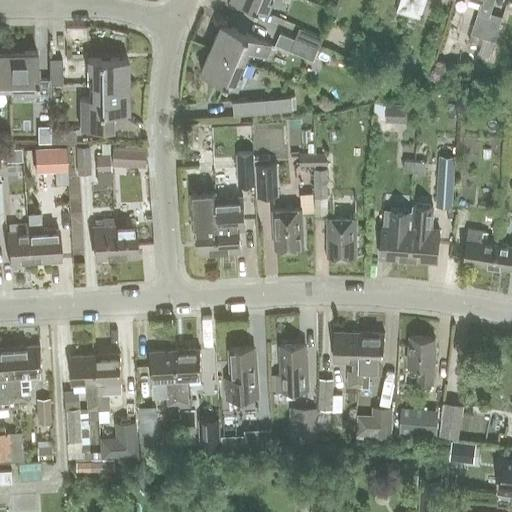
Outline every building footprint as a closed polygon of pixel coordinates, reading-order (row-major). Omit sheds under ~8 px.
[(235,0),(267,13),(273,1),(271,0),(235,0)] [(400,0),(396,11),(408,15),(413,0),(400,0)] [(413,0),(408,15),(420,19),(426,0),(413,0)] [(491,13),(478,9),(468,41),(481,45),(491,13)] [(491,13),(481,45),(478,54),(489,57),(502,16),(491,13)] [(271,45),(259,39),(221,23),(211,48),(242,61),(247,49),(266,57),(271,45)] [(299,28),(294,39),(317,49),(322,38),(299,28)] [(280,33),(275,43),(313,59),(317,49),(294,39),(280,33)] [(242,61),(211,48),(200,72),(237,88),(243,75),(237,72),(242,61)] [(335,55),(318,48),(313,60),(330,67),(335,55)] [(0,86),(10,86),(10,53),(0,52),(0,86)] [(37,53),(10,53),(10,86),(23,86),(23,93),(23,100),(37,100),(37,93),(37,53)] [(50,59),(50,84),(62,84),(62,59),(50,59)] [(94,74),(94,87),(128,86),(127,60),(87,60),(87,74),(94,74)] [(95,99),(88,99),(79,99),(80,129),(113,129),(112,113),(128,113),(128,86),(94,87),(95,99)] [(291,96),(233,101),(234,114),(293,108),(291,96)] [(387,104),(386,122),(406,123),(407,105),(387,104)] [(50,129),(50,142),(76,142),(76,130),(50,129)] [(97,173),(110,172),(109,144),(103,145),(104,156),(96,156),(97,173)] [(113,146),(112,165),(145,167),(146,148),(113,146)] [(66,147),(34,148),(35,171),(55,170),(67,169),(66,147)] [(76,147),(77,175),(90,174),(89,147),(76,147)] [(326,153),(316,153),(313,154),(313,155),(313,165),(327,165),(326,153)] [(299,166),(313,165),(313,154),(299,154),(299,166)] [(436,204),(451,205),(455,155),(439,154),(436,204)] [(404,160),(404,170),(414,171),(415,160),(404,160)] [(415,160),(414,171),(425,172),(426,161),(415,160)] [(256,164),(257,197),(279,195),(277,163),(256,164)] [(237,164),(238,193),(255,192),(254,164),(237,164)] [(314,169),(314,197),(327,196),(327,168),(314,169)] [(216,192),(195,193),(196,220),(198,253),(219,252),(216,199),(216,192)] [(243,197),(216,199),(219,252),(240,251),(239,221),(244,220),(243,197)] [(410,220),(407,259),(436,261),(439,229),(431,228),(433,206),(411,204),(410,217),(410,220)] [(276,249),(303,247),(301,208),(273,210),(276,249)] [(355,256),(355,217),(328,216),(328,256),(355,256)] [(391,216),(388,257),(407,259),(410,220),(410,217),(391,216)] [(113,219),(115,258),(135,257),(133,224),(124,225),(124,218),(113,219)] [(95,259),(115,258),(113,219),(102,219),(102,226),(93,227),(95,259)] [(29,263),(50,262),(59,261),(58,229),(37,230),(36,223),(27,224),(29,263)] [(8,264),(29,263),(27,224),(16,224),(16,231),(6,232),(8,264)] [(488,233),(481,232),(481,231),(468,228),(462,261),(493,266),(497,242),(486,241),(488,233)] [(493,266),(511,269),(511,244),(497,242),(493,266)] [(334,330),(333,360),(353,360),(352,370),(349,370),(348,386),(358,387),(359,333),(359,330),(334,330)] [(359,333),(358,387),(369,387),(369,372),(381,372),(382,361),(383,361),(385,331),(359,330),(359,333)] [(432,383),(434,348),(433,348),(433,338),(409,336),(407,366),(418,367),(416,381),(432,383)] [(279,346),(281,374),(275,374),(276,390),(308,389),(306,353),(303,354),(303,345),(279,346)] [(26,384),(26,385),(25,375),(41,374),(39,346),(14,348),(17,400),(27,400),(26,384)] [(230,378),(224,379),(226,401),(258,399),(256,377),(255,357),(253,357),(253,347),(229,348),(230,378)] [(14,348),(0,348),(0,401),(6,401),(7,401),(17,400),(14,348)] [(187,405),(186,390),(186,379),(201,379),(199,350),(174,351),(177,406),(187,405)] [(166,406),(177,406),(177,405),(174,351),(148,352),(150,381),(153,381),(154,392),(159,396),(166,395),(166,406)] [(94,355),(97,408),(106,408),(106,393),(101,393),(100,383),(120,382),(119,354),(94,355)] [(86,409),(97,408),(94,355),(69,356),(71,385),(90,384),(90,394),(85,394),(86,409)] [(333,379),(319,378),(318,409),(342,410),(343,394),(333,394),(333,379)] [(357,388),(347,388),(347,399),(357,400),(357,388)] [(125,390),(125,407),(137,408),(138,390),(125,390)] [(37,399),(38,423),(51,422),(50,398),(37,399)] [(155,406),(138,407),(141,452),(144,452),(144,456),(183,454),(182,440),(158,441),(155,406)] [(372,406),(371,437),(392,438),(393,407),(372,406)] [(317,407),(290,407),(289,442),(316,442),(317,407)] [(80,408),(67,409),(69,439),(67,439),(68,460),(85,459),(84,447),(80,447),(80,441),(82,441),(80,408)] [(98,428),(97,409),(86,410),(87,428),(98,428)] [(438,412),(401,409),(400,430),(436,433),(438,412)] [(218,418),(200,419),(201,452),(220,451),(218,418)] [(441,419),(438,436),(458,439),(460,422),(441,419)] [(117,457),(138,455),(136,420),(116,422),(117,457)] [(271,430),(245,431),(246,450),(272,449),(271,430)] [(0,433),(0,458),(11,458),(10,433),(0,433)] [(476,443),(451,440),(449,460),(474,462),(476,443)] [(53,447),(39,448),(39,458),(39,460),(54,460),(54,457),(53,447)] [(511,492),(511,456),(504,455),(500,489),(511,490),(511,492),(511,493),(511,492)] [(194,469),(193,487),(210,488),(211,459),(188,457),(188,469),(194,469)] [(367,459),(353,469),(357,475),(370,466),(367,459)] [(91,461),(91,471),(114,471),(114,461),(91,461)] [(0,483),(13,483),(12,470),(0,470),(0,483)] [(421,477),(418,511),(440,511),(442,478),(421,477)]
